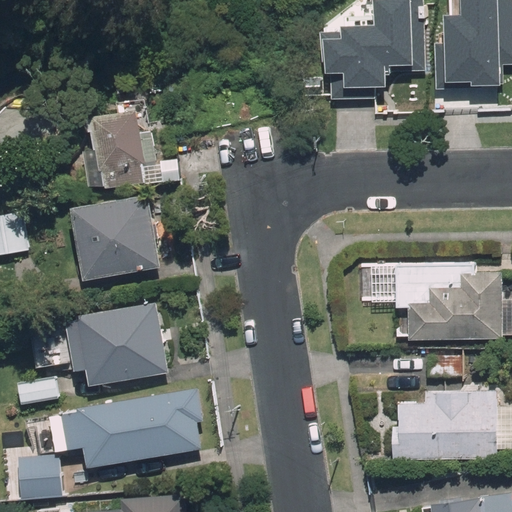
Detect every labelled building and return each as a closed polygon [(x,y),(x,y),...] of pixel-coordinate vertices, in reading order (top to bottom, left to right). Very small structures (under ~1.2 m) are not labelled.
[(392,64),(429,64),(429,0),(389,0),(389,17),(349,17),(349,23),(331,23),(330,94),(379,95),(379,80),(392,80),(392,64)] [(440,21),(440,59),(460,59),(461,75),(481,75),(481,85),(511,84),(511,0),(460,0),(460,21),(440,21)] [(101,172),(104,172),(107,188),(146,182),(143,164),(146,164),(137,111),(92,118),(101,172)] [(72,208),(84,280),(161,267),(150,195),(72,208)] [(23,213),(0,215),(0,254),(29,250),(23,213)] [(502,272),(478,272),(478,264),(396,265),(396,307),(409,307),(409,341),(502,340),(502,272)] [(78,316),(78,317),(66,319),(76,371),(88,369),(92,387),(169,373),(156,302),(78,316)] [(56,377),(18,382),(21,404),(59,398),(56,377)] [(56,451),(85,447),(88,466),(202,449),(198,422),(205,421),(200,390),(78,408),(78,411),(50,416),(56,451)] [(393,424),(394,460),(499,459),(499,449),(499,406),(498,391),(425,392),(425,399),(398,399),(398,424),(393,424)] [(511,405),(499,406),(499,449),(511,448),(511,405)] [(61,454),(20,456),(22,498),(63,496),(61,454)] [(511,511),(511,492),(424,506),(425,511),(511,511)] [(187,511),(186,494),(122,497),(123,510),(92,511),(187,511)]
